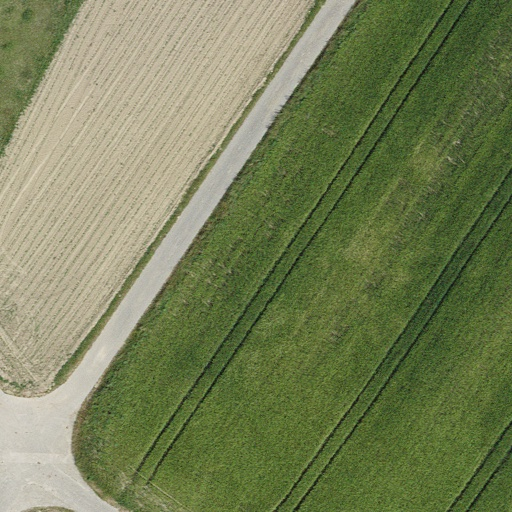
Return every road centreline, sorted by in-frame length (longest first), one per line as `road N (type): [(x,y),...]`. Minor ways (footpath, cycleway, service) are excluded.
road 1 (track): [(340,0),(0,498)]
road 2 (track): [(101,511),(26,460),(0,419)]
